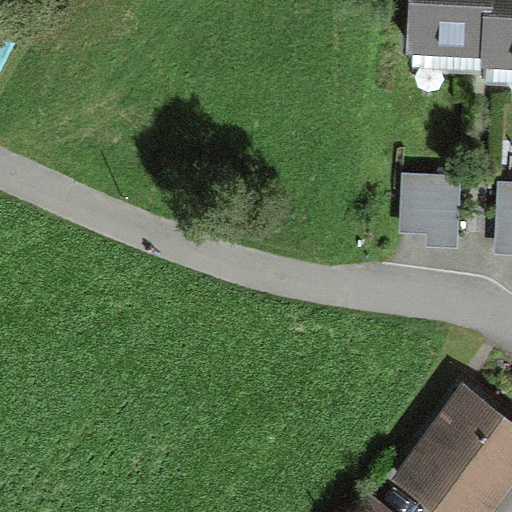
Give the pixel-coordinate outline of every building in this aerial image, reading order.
[(511,0),(410,0),(407,60),(479,63),(479,76),(511,77),(511,0)] [(462,169),(404,164),(399,223),(433,226),(432,239),(456,241),(462,169)] [(511,177),(499,177),(494,243),(511,244),(511,177)] [(396,468),(459,511),(482,511),(511,469),(511,406),(462,372),(396,468)] [(403,511),(375,491),(359,511),(403,511)]
